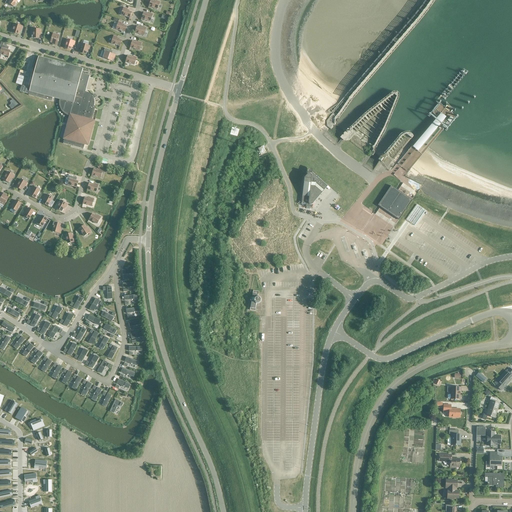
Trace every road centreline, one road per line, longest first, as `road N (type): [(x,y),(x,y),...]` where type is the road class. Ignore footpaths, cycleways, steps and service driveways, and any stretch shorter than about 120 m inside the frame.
road 1 (unclassified): [(223,511),(161,348),(147,260),(158,163),(205,0)]
road 2 (unclassified): [(352,511),(363,438),(389,389),(433,359),(511,343)]
road 3 (unclassified): [(333,330),(387,359),(511,309)]
road 4 (unclassified): [(305,511),(333,330)]
road 5 (unclassified): [(354,299),(372,281),(410,299),(511,257)]
road 6 (residential): [(470,502),(470,373)]
